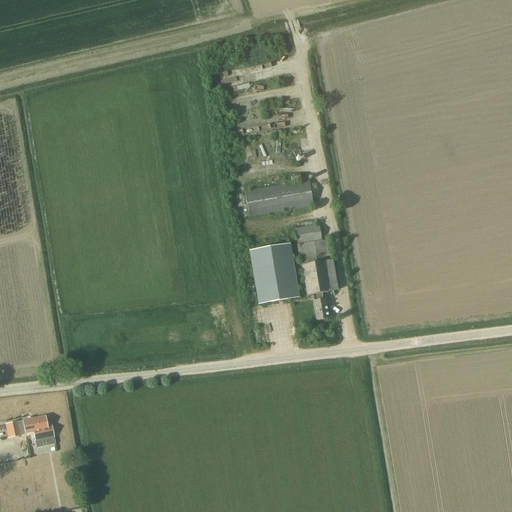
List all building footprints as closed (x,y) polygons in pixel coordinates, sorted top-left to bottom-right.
[(249,218),(313,207),(310,183),(309,181),(291,183),(245,191),(249,218)] [(295,229),(298,245),(322,241),(319,226),(295,229)] [(333,260),(330,241),(297,246),(300,266),(302,266),(307,296),(338,291),(333,260)] [(258,304),(299,298),(290,245),(249,252),(258,304)] [(313,302),(316,321),(329,319),(326,300),(313,302)] [(33,433),(35,442),(54,438),(52,425),(47,426),(45,417),(22,422),(25,435),(33,433)] [(10,439),(21,437),(18,422),(7,424),(10,439)]
